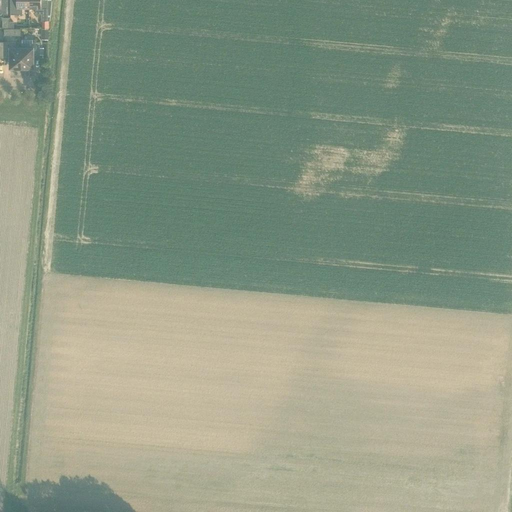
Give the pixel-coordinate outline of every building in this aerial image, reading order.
[(29,8),(29,0),(17,0),(10,0),(10,15),(22,15),(22,8),(29,8)] [(29,0),(29,8),(36,8),(36,15),(41,15),(41,21),(50,21),(51,15),(51,0),(47,0),(48,0),(41,0),(40,0),(29,0)] [(42,35),(42,27),(33,27),(33,35),(42,35)] [(33,40),(22,40),(22,48),(22,68),(33,68),(33,56),(40,56),(40,42),(33,42),(33,40)] [(4,42),(4,56),(10,56),(10,68),(22,68),(22,48),(16,48),(16,42),(4,42)]
